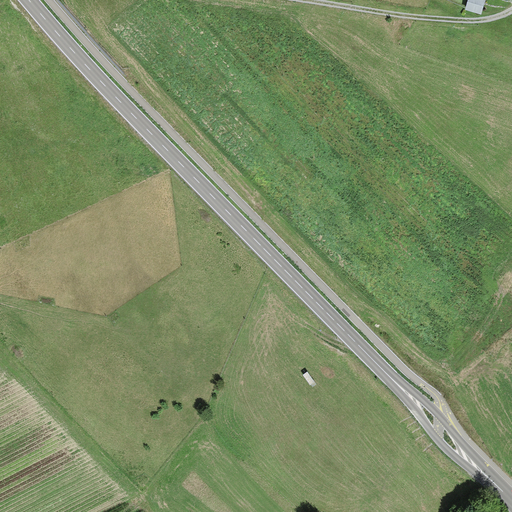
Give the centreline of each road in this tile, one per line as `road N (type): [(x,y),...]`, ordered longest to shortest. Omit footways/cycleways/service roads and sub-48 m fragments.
road 1 (secondary): [(29,0),(511,500)]
road 2 (track): [(294,0),(472,22),(511,10)]
